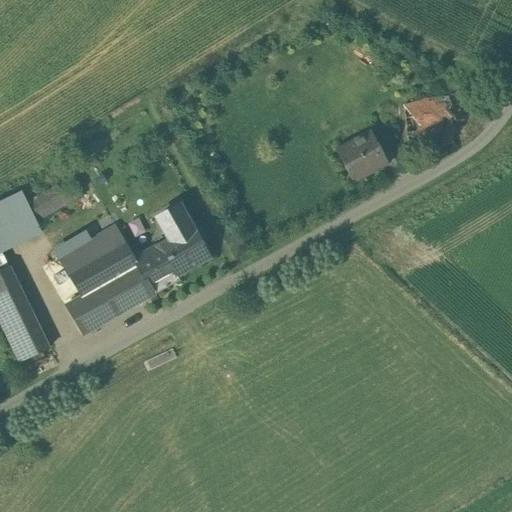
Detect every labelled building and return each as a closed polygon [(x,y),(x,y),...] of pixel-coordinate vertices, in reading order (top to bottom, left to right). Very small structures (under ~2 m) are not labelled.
[(442,87),(430,89),(433,100),(444,98),(442,87)] [(433,100),(399,107),(408,153),(453,143),(444,98),(433,100)] [(371,115),(335,135),(357,175),(393,156),(371,115)] [(84,155),(30,187),(36,197),(28,202),(39,219),(101,182),(84,155)] [(115,226),(58,258),(81,297),(65,306),(82,334),(154,294),(147,282),(135,262),(115,226)] [(160,247),(135,262),(147,282),(172,268),(175,273),(176,276),(210,257),(192,226),(172,238),(159,245),(160,247)] [(0,271),(8,267),(0,250),(0,271)] [(8,267),(0,271),(0,322),(19,362),(48,348),(8,267)]
